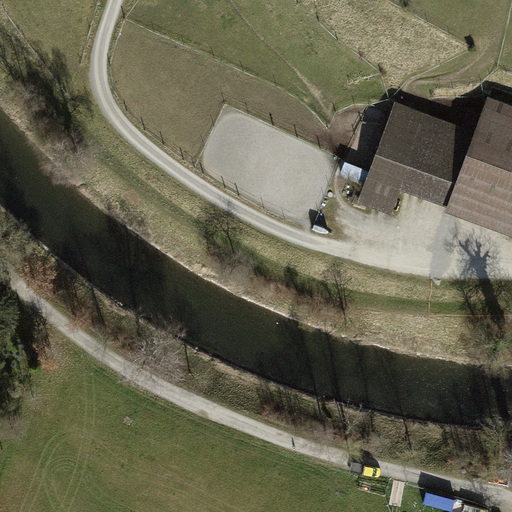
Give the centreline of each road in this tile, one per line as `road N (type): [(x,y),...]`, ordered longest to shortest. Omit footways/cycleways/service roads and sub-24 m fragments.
road 1 (track): [(0,263),(97,351),(179,399),(303,446),(511,498)]
road 2 (track): [(115,0),(97,62),(102,100),(207,191),(314,244),(428,268),(511,270)]
